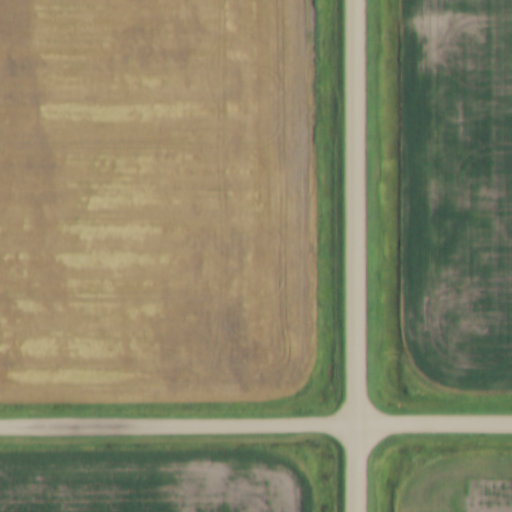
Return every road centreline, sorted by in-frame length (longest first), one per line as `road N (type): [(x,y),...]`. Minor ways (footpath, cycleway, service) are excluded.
road 1 (tertiary): [(355,429),(355,0)]
road 2 (residential): [(0,428),(355,429)]
road 3 (tertiary): [(355,429),(511,429)]
